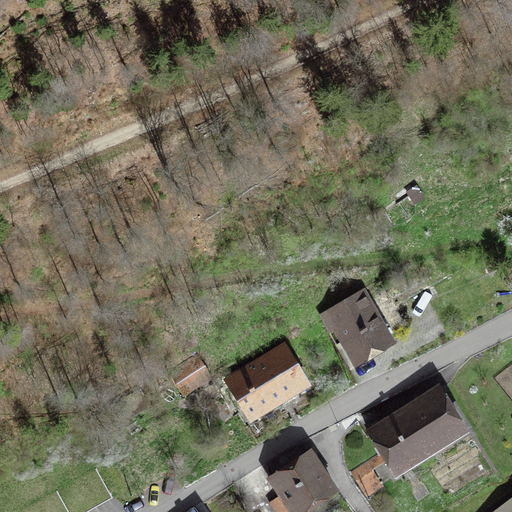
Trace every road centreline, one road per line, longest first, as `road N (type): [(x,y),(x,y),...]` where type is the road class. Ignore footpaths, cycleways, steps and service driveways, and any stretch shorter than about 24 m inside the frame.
road 1 (track): [(0,193),(426,0)]
road 2 (residential): [(511,331),(321,423),(170,511)]
